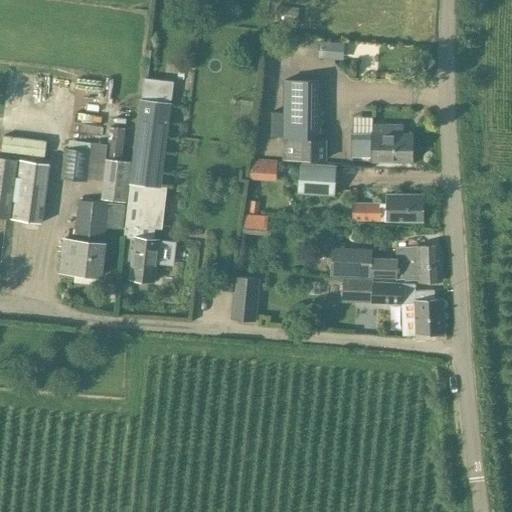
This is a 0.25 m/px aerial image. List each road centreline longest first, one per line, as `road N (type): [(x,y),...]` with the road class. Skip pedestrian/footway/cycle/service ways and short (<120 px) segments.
road 1 (residential): [(52,178),(40,273),(49,306),(65,316),(458,349)]
road 2 (unclassified): [(458,349),(441,0)]
road 3 (unclassified): [(480,511),(458,349)]
